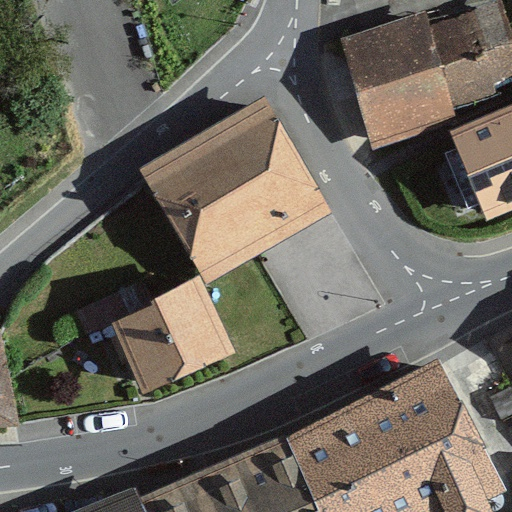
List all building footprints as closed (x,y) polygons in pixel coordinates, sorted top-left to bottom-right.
[(429,11),(358,31),(386,131),(459,110),(455,96),(511,80),(511,21),(506,0),(499,0),(431,19),(429,11)] [(271,94),(159,157),(217,260),(328,197),(271,94)] [(511,112),(450,138),(487,228),(511,217),(511,112)] [(200,286),(108,329),(144,405),(235,362),(200,286)] [(0,338),(0,421),(17,418),(0,338)] [(138,486),(80,511),(430,511),(459,499),(464,511),(481,511),(501,503),(492,483),(504,477),(448,357),(143,497),(138,486)]
